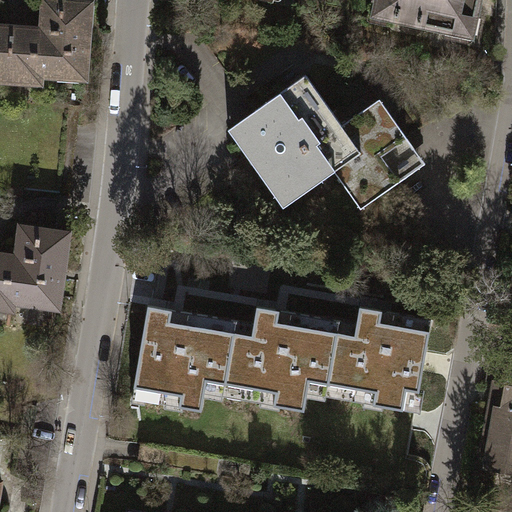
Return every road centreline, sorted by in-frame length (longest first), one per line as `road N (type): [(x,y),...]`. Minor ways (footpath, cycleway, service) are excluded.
road 1 (residential): [(127,0),(101,289),(64,511)]
road 2 (residential): [(511,89),(434,511)]
